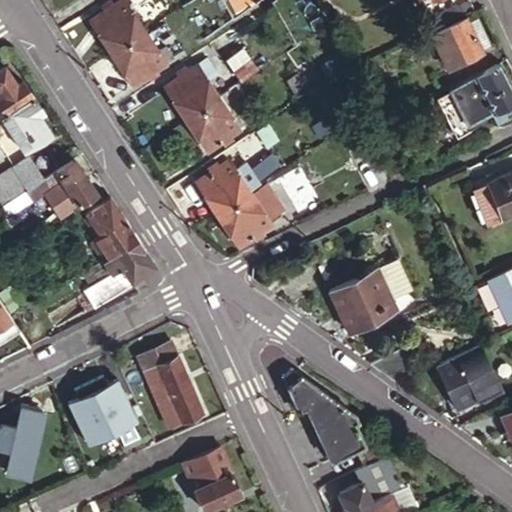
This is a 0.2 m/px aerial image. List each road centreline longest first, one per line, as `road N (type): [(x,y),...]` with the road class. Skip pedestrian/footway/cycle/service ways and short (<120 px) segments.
road 1 (unclassified): [(21,14),(199,282)]
road 2 (unclassified): [(264,310),(511,490)]
road 3 (unclassified): [(0,385),(199,282)]
road 4 (unclassified): [(232,359),(301,511)]
